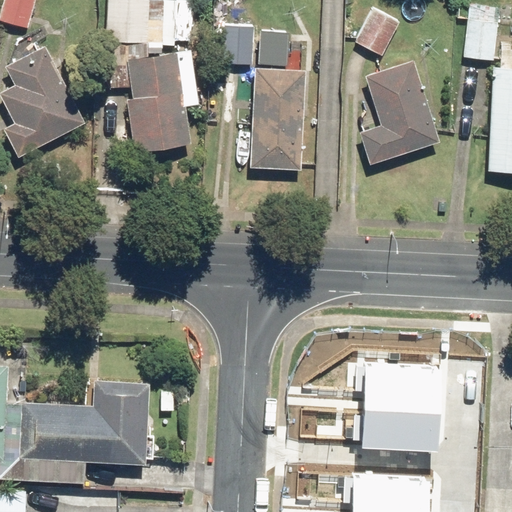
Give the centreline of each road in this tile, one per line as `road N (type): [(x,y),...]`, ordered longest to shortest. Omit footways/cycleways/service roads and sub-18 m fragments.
road 1 (tertiary): [(511,276),(247,260)]
road 2 (residential): [(236,511),(247,260)]
road 3 (tertiary): [(247,260),(0,247)]
